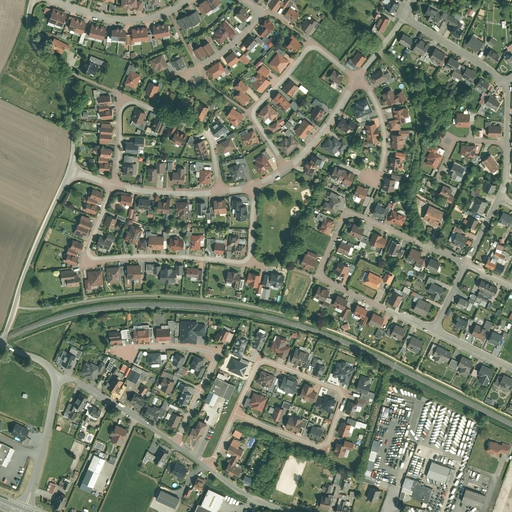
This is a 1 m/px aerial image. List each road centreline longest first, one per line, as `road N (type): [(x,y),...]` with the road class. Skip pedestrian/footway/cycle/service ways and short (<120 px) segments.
road 1 (residential): [(113,185),(91,258),(240,263),(250,253),(253,187)]
road 2 (residential): [(235,413),(317,446),(328,442),(344,392),(266,360),(256,365)]
road 3 (residential): [(113,185),(120,117),(133,103),(207,136),(221,192)]
road 4 (residential): [(358,79),(312,47),(256,106),(255,120),(286,168)]
road 5 (residential): [(68,171),(2,342)]
road 6 (residential): [(32,0),(31,24),(68,94),(68,171)]
road 7 (residential): [(430,248),(349,216),(320,276)]
road 8 (residential): [(49,0),(119,20),(188,0)]
road 9 (residential): [(175,446),(73,379),(57,379)]
road 10 (residential): [(57,379),(23,511)]
road 11 (unclassified): [(320,276),(435,330)]
road 12 (residential): [(201,390),(215,359),(207,349),(127,351)]
road 13 (residential): [(405,16),(508,81)]
